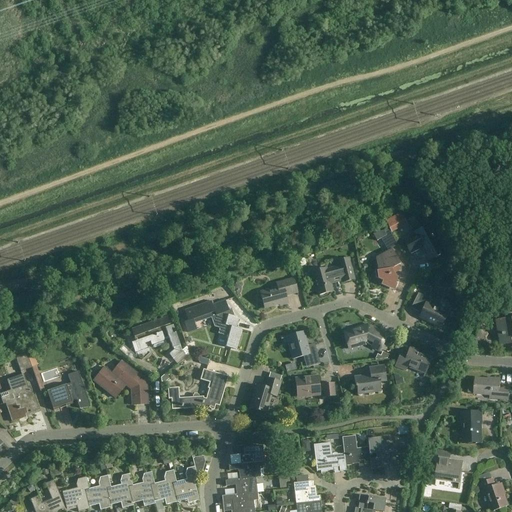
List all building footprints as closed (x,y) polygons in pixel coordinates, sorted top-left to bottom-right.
[(393,235),(411,226),(406,215),(388,224),(393,235)] [(443,235),(436,239),(429,225),(414,233),(414,235),(403,241),(410,254),(421,248),(428,261),(443,253),(442,251),(449,247),(443,235)] [(383,231),(373,235),(377,242),(386,236),(383,231)] [(400,264),(391,249),(375,258),(377,271),(375,272),(376,278),(377,278),(378,280),(382,282),(381,284),(386,286),(386,287),(386,288),(387,286),(393,289),(398,278),(396,277),(393,272),(399,269),(400,271),(398,266),(400,264)] [(343,283),(354,280),(349,259),(337,262),(338,267),(327,270),(326,269),(311,273),(317,296),(332,292),(330,281),(341,278),(343,283)] [(297,293),(293,279),(276,284),(277,288),(260,292),(264,309),(279,305),(280,306),(288,304),(285,296),(297,293)] [(442,311),(442,310),(440,309),(430,304),(432,300),(418,293),(411,309),(420,313),(418,318),(441,329),(448,313),(442,311)] [(188,321),(184,323),(188,333),(196,330),(194,323),(210,317),(214,327),(221,329),(220,333),(228,336),(225,347),(236,350),(242,330),(236,328),(238,318),(234,317),(231,309),(228,310),(225,301),(212,306),(211,302),(184,311),(188,321)] [(169,355),(173,360),(182,352),(173,326),(171,327),(167,317),(131,330),(135,340),(134,340),(135,342),(132,344),(135,353),(146,349),(144,344),(150,342),(151,346),(164,341),(163,339),(168,337),(172,349),(173,349),(173,351),(169,355)] [(511,320),(508,322),(508,318),(496,321),(500,346),(511,344),(511,342),(511,337),(511,336),(511,320)] [(349,349),(348,347),(363,343),(379,351),(387,336),(386,335),(385,337),(364,327),(343,333),(348,349),(349,349)] [(320,364),(314,345),(314,344),(307,346),(303,333),(281,339),(281,340),(287,338),(293,359),(293,358),(303,355),(306,368),(320,364)] [(423,378),(431,358),(417,353),(418,352),(410,348),(406,358),(400,355),(402,350),(395,367),(406,371),(406,370),(405,370),(406,367),(424,374),(423,378)] [(27,355),(27,356),(32,368),(40,393),(45,392),(35,363),(38,363),(34,353),(27,355)] [(21,372),(32,368),(27,356),(17,359),(21,372)] [(148,404),(147,382),(122,362),(112,374),(104,368),(94,381),(115,399),(125,386),(131,390),(132,405),(148,404)] [(385,382),(386,382),(384,366),(369,368),(370,376),(354,378),(355,388),(356,387),(357,395),(381,392),(380,383),(385,382)] [(203,397),(199,398),(199,396),(198,395),(197,394),(195,394),(194,394),(193,396),(192,397),(192,398),(179,399),(179,388),(170,389),(167,392),(168,400),(171,400),(171,408),(174,410),(193,409),(196,412),(204,411),(204,409),(208,409),(211,411),(214,411),(215,406),(217,406),(220,404),(227,380),(225,377),(206,371),(202,373),(200,381),(209,383),(207,389),(208,390),(206,397),(208,397),(207,400),(203,399),(203,397)] [(79,409),(90,408),(90,406),(78,372),(68,376),(71,385),(66,386),(65,383),(46,390),(54,411),(73,405),(71,399),(75,398),(79,409)] [(60,373),(45,376),(47,385),(62,382),(60,373)] [(7,381),(11,392),(0,396),(4,406),(6,405),(12,422),(25,418),(23,413),(31,410),(32,412),(39,410),(34,397),(32,397),(29,387),(27,388),(23,375),(7,381)] [(324,397),(334,396),(333,385),(322,386),(323,387),(318,388),(317,378),(296,380),(298,397),(323,394),(324,397)] [(490,399),(508,400),(509,389),(500,388),(501,380),(493,379),(492,380),(476,378),(474,395),(490,396),(490,399)] [(276,398),(281,383),(267,379),(265,388),(257,386),(258,386),(257,386),(250,409),(252,409),(251,414),(253,410),(265,413),(271,396),(276,397),(276,398)] [(69,410),(61,414),(69,429),(77,425),(69,410)] [(482,422),(482,412),(461,413),(462,426),(463,426),(464,444),(482,444),(481,422),(482,422)] [(364,465),(370,465),(371,465),(369,448),(368,448),(357,449),(355,437),(342,438),(344,455),(345,466),(346,466),(358,464),(358,461),(364,461),(364,465)] [(371,465),(370,465),(371,469),(384,468),(384,465),(389,465),(389,469),(396,468),(394,451),(382,453),(380,438),(368,440),(368,448),(369,448),(371,465)] [(331,444),(313,446),(316,473),(320,473),(321,475),(321,473),(334,471),(334,469),(339,468),(340,473),(346,472),(346,466),(345,466),(344,455),(338,455),(338,454),(337,454),(337,453),(336,453),(335,453),(334,453),(333,453),(332,454),(331,444)] [(242,455),(243,464),(243,465),(264,462),(262,447),(250,448),(250,446),(232,448),(233,454),(232,454),(232,456),(242,455)] [(450,460),(450,458),(451,452),(434,450),(434,455),(439,456),(435,486),(436,480),(459,483),(458,489),(459,489),(463,462),(450,460)] [(176,500),(177,503),(179,504),(181,501),(187,500),(188,504),(199,501),(194,482),(198,481),(198,480),(199,479),(200,479),(200,478),(205,462),(203,457),(194,458),(194,456),(192,457),(194,467),(187,469),(185,475),(187,480),(176,483),(172,484),(176,501),(176,500)] [(264,466),(264,462),(243,465),(243,464),(228,466),(229,471),(238,470),(239,480),(256,478),(256,479),(261,478),(259,467),(264,466)] [(293,469),(293,476),(301,475),(300,468),(293,469)] [(395,479),(395,470),(387,470),(388,479),(395,479)] [(155,502),(155,505),(165,502),(166,506),(177,503),(176,500),(176,501),(172,484),(176,483),(173,471),(165,473),(164,478),(165,482),(154,484),(154,485),(150,486),(154,502),(155,502)] [(132,504),(133,504),(142,502),(144,507),(155,505),(155,502),(154,502),(150,486),(154,485),(154,484),(151,473),(144,475),(142,480),(143,484),(133,486),(128,488),(132,504)] [(133,506),(133,504),(132,504),(128,488),(133,486),(130,474),(122,476),(120,482),(121,485),(111,488),(106,489),(111,506),(121,503),(122,509),(133,506)] [(111,508),(111,506),(106,489),(111,488),(108,476),(100,478),(98,484),(99,487),(89,490),(85,491),(89,508),(89,507),(99,505),(100,511),(111,508)] [(80,511),(90,510),(89,507),(89,508),(85,491),(89,490),(86,478),(78,480),(76,485),(77,489),(62,492),(66,509),(77,507),(78,511),(80,511)] [(256,484),(256,479),(256,478),(239,480),(225,481),(226,487),(235,486),(236,495),(236,496),(257,493),(257,492),(263,491),(262,483),(256,484)] [(493,479),(479,484),(483,494),(486,493),(492,511),(508,507),(504,496),(506,495),(502,484),(495,486),(493,479)] [(51,500),(41,504),(44,511),(59,511),(65,509),(54,481),(45,484),(51,500)] [(294,484),(296,504),(320,502),(320,496),(317,497),(315,487),(312,487),(312,482),(294,484)] [(254,511),(253,501),(258,500),(257,493),(236,496),(236,495),(222,497),(223,502),(232,501),(233,511),(231,511),(230,511),(254,511)] [(372,511),(373,511),(377,511),(383,511),(386,500),(358,495),(358,496),(360,496),(358,509),(361,509),(360,511),(372,511)] [(44,511),(41,504),(38,497),(30,500),(34,511),(44,511)] [(321,507),(320,502),(296,504),(296,511),(318,511),(318,507),(321,507)]
